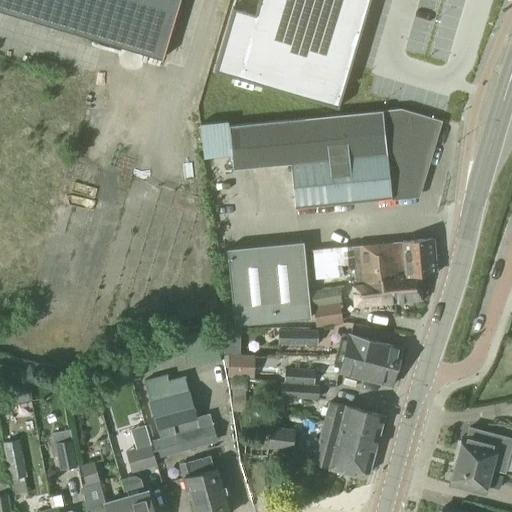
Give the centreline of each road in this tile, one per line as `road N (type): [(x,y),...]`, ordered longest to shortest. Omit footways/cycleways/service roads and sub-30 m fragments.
road 1 (tertiary): [(420,386),(495,123)]
road 2 (residential): [(420,386),(479,354),(511,260)]
road 3 (tertiary): [(383,511),(420,386)]
